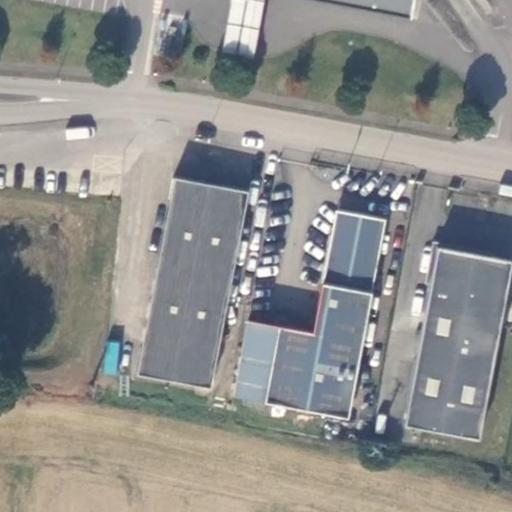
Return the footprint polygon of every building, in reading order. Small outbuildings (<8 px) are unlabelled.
[(229,0),(227,15),(220,53),(252,59),(259,22),(263,0),(229,0)] [(314,0),(410,18),(413,0),(314,0)] [(247,191),(174,177),(137,374),(210,387),(247,191)] [(312,332),(277,326),(263,402),(347,418),(384,219),(335,210),(312,332)] [(510,260),(436,246),(403,425),(477,439),(510,260)] [(234,397),(263,402),(277,326),(248,320),(234,397)] [(116,375),(119,342),(106,341),(103,374),(116,375)]
